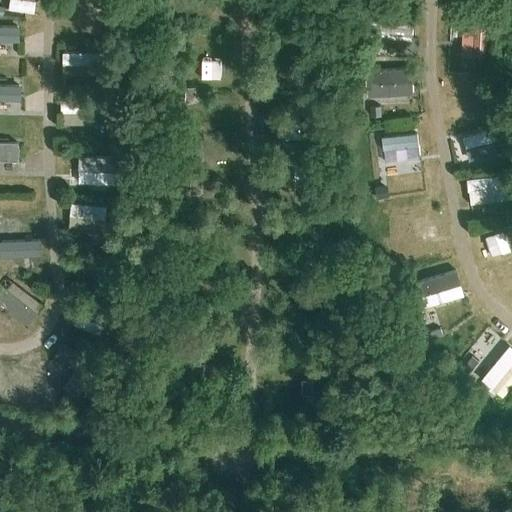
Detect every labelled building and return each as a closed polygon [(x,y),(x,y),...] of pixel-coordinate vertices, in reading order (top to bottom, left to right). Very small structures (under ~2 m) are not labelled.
[(34,11),(35,0),(11,0),(10,7),(34,11)] [(81,0),(81,20),(106,21),(106,0),(81,0)] [(412,26),(414,12),(370,7),(368,22),(412,26)] [(0,39),(19,40),(19,25),(0,24),(0,39)] [(474,24),(472,56),(486,57),(488,25),(474,24)] [(63,51),(63,64),(104,63),(104,50),(63,51)] [(413,80),(412,66),(365,69),(366,84),(413,80)] [(0,97),(22,98),(22,84),(0,83),(0,97)] [(195,99),(195,86),(185,86),(185,99),(195,99)] [(456,102),(495,99),(494,86),(455,90),(456,102)] [(95,112),(95,99),(61,100),(61,112),(95,112)] [(313,114),(312,101),(302,102),(303,115),(313,114)] [(466,147),(511,135),(509,124),(463,136),(466,147)] [(415,131),(382,135),(383,148),(417,144),(415,131)] [(0,157),(22,158),(22,144),(0,143),(0,157)] [(78,154),(78,168),(115,170),(115,155),(78,154)] [(509,173),(467,177),(469,189),(510,185),(509,173)] [(408,201),(440,199),(438,176),(406,178),(408,201)] [(201,191),(201,178),(191,178),(191,191),(201,191)] [(386,187),(374,190),(376,197),(388,194),(386,187)] [(316,206),(316,193),(307,192),(306,205),(316,206)] [(511,203),(511,201),(510,193),(476,200),(478,211),(511,203)] [(72,202),(71,215),(106,218),(107,205),(72,202)] [(404,229),(407,255),(453,250),(451,234),(442,235),(440,225),(404,229)] [(511,260),(494,267),(503,293),(511,290),(511,260)] [(206,275),(206,263),(196,263),(196,275),(206,275)] [(454,269),(411,282),(415,295),(458,283),(454,269)] [(40,313),(7,288),(0,297),(0,301),(31,325),(40,313)] [(317,289),(307,289),(307,303),(317,303),(317,289)] [(105,325),(110,312),(79,300),(73,313),(105,325)] [(428,330),(431,338),(442,334),(440,327),(428,330)] [(67,342),(57,354),(91,381),(101,369),(67,342)] [(464,364),(470,369),(479,359),(472,354),(464,364)] [(203,370),(204,357),(194,357),(193,369),(203,370)] [(14,395),(16,362),(3,361),(1,394),(14,395)] [(511,362),(493,386),(502,394),(511,381),(511,362)] [(311,379),(301,379),(301,393),(311,393),(311,379)]
